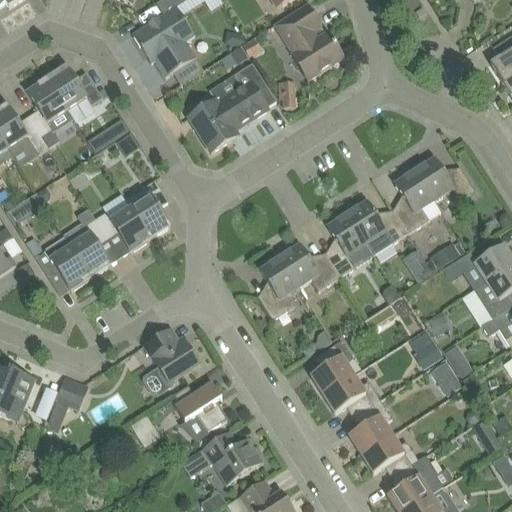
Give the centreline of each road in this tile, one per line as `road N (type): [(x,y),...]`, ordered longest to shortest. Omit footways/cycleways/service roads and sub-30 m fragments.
road 1 (residential): [(201,200),(98,49),(50,33),(0,63)]
road 2 (residential): [(339,511),(194,300)]
road 3 (residential): [(390,88),(201,200)]
road 4 (residential): [(194,300),(83,362),(0,328)]
road 5 (residential): [(511,182),(475,126),(390,88)]
